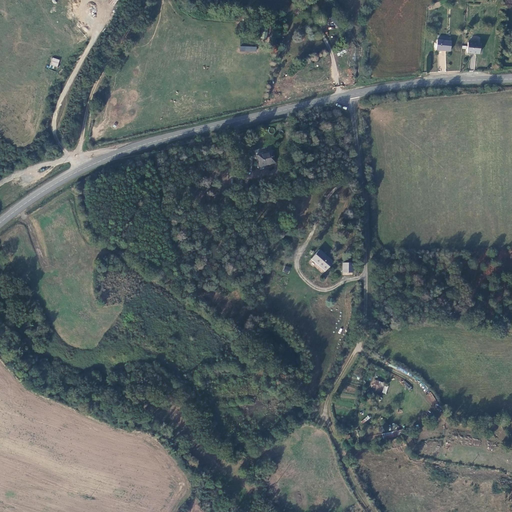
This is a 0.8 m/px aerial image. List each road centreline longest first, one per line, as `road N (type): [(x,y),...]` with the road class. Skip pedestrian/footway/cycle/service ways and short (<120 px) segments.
road 1 (secondary): [(78,170),(154,142),(353,94),(511,77)]
road 2 (track): [(353,94),(364,259),(360,338),(326,405),(349,477),(372,509)]
road 3 (track): [(71,155),(91,82),(140,0)]
